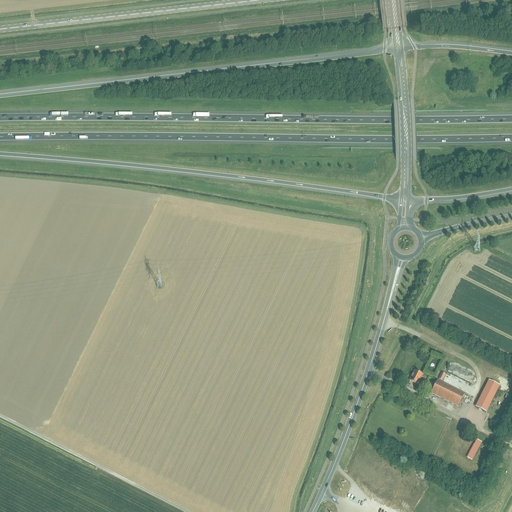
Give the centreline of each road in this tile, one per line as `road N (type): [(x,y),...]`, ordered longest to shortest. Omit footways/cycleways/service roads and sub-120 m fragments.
road 1 (motorway): [(0,137),(511,139)]
road 2 (motorway): [(511,119),(0,119)]
road 3 (motorway): [(0,153),(405,199)]
road 4 (motorway): [(398,48),(0,96)]
road 5 (primary): [(0,29),(260,0)]
road 6 (unclassified): [(189,511),(0,415)]
road 7 (tertiary): [(312,511),(383,321)]
road 8 (primary): [(405,199),(398,48)]
